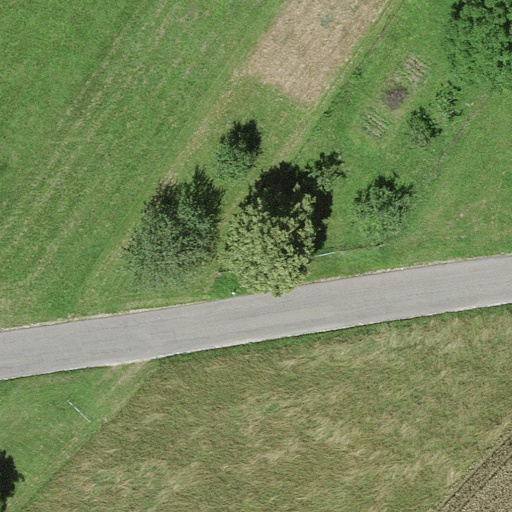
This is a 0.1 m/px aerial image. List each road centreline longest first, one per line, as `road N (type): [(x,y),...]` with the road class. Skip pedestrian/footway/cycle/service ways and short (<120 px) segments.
road 1 (tertiary): [(0,360),(511,287)]
road 2 (track): [(155,337),(103,408),(58,434)]
